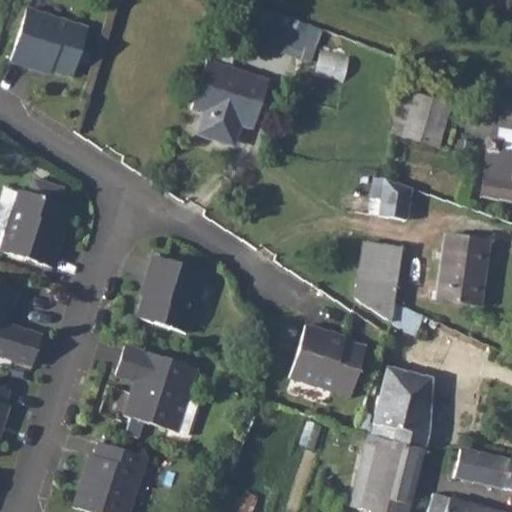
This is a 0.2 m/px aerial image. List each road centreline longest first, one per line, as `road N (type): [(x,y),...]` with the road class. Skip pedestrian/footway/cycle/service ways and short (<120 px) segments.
road 1 (residential): [(22,511),(124,188)]
road 2 (residential): [(124,188),(331,314)]
road 3 (residential): [(124,188),(0,110)]
